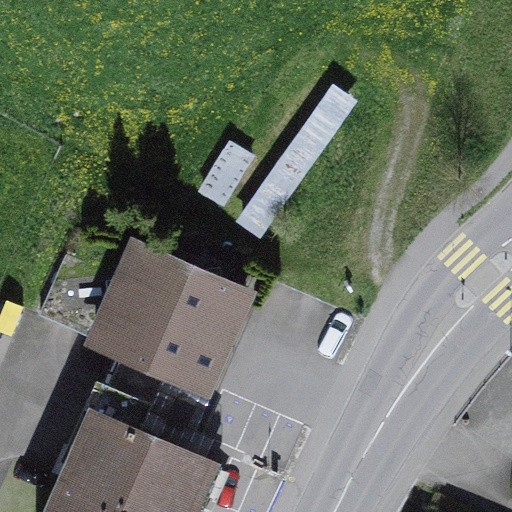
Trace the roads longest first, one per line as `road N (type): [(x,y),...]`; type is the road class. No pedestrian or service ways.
road 1 (track): [(437,339),(392,268),(386,230),(463,0)]
road 2 (secondary): [(336,511),(429,349),(511,259)]
